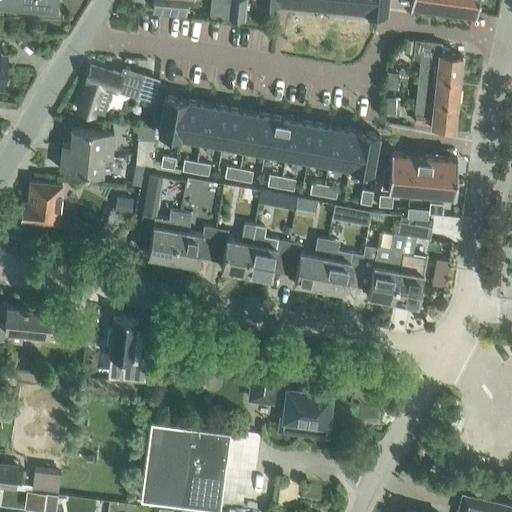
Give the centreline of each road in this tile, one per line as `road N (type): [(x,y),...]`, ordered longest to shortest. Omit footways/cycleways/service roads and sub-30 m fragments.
road 1 (residential): [(85,37),(343,76),(360,73),(386,26),(508,37)]
road 2 (residential): [(435,357),(0,271)]
road 3 (residential): [(462,303),(503,62)]
road 4 (unclassified): [(0,184),(85,37)]
road 5 (residential): [(367,511),(435,357)]
